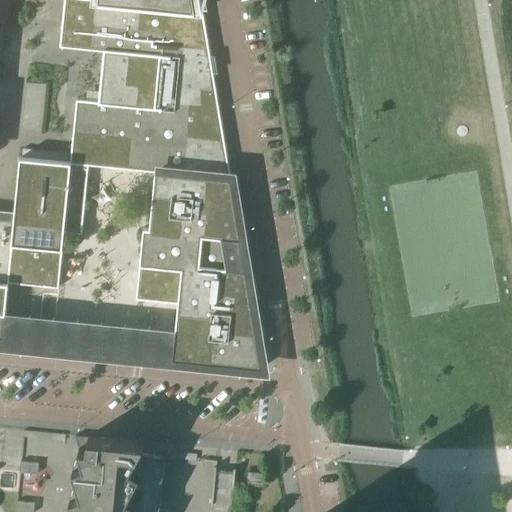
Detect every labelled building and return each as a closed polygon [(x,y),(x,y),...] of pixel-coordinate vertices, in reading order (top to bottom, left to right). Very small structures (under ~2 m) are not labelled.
[(14,219),(10,259),(8,282),(58,288),(64,232),(82,233),(89,165),(155,171),(149,228),(143,228),(136,298),(178,303),(173,352),(172,359),(262,368),(202,9),(187,8),(135,3),(109,0),(63,0),(59,46),(103,51),(98,101),(76,99),(70,162),(39,159),(20,157),(13,219),(14,219)] [(0,258),(10,259),(14,219),(13,219),(0,217),(0,258)] [(0,337),(2,338),(8,282),(10,259),(0,258),(0,337)] [(161,511),(168,456),(138,453),(140,449),(144,443),(106,439),(90,437),(76,436),(24,431),(15,511),(161,511)] [(246,485),(249,485),(263,487),(264,474),(247,472),(246,485)]
